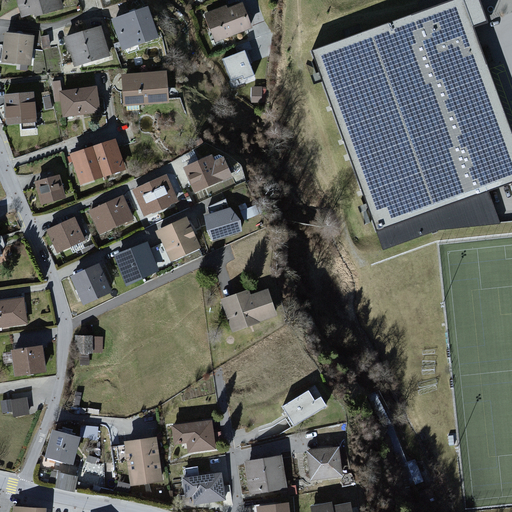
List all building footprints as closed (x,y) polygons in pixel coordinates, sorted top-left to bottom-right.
[(60,0),(16,0),(21,20),(63,11),(60,0)] [(486,25),(476,0),(464,0),(312,56),(383,250),(437,232),(499,225),(489,195),(511,185),(511,140),(473,30),(486,25)] [(227,8),(206,15),(216,44),(253,31),(244,4),(228,10),(227,8)] [(150,7),(113,19),(124,53),(161,40),(150,7)] [(102,26),(66,38),(75,68),(112,56),(102,26)] [(36,38),(6,34),(2,64),(33,67),(36,38)] [(244,52),(223,60),(232,87),(254,80),(244,52)] [(168,72),(124,76),(127,107),(171,103),(168,72)] [(97,87),(60,93),(63,118),(101,112),(97,87)] [(264,89),(253,89),(252,104),(263,105),(264,89)] [(36,95),(7,96),(9,127),(38,126),(36,95)] [(117,140),(72,156),(84,188),(129,172),(117,140)] [(213,155),(184,169),(196,194),(233,177),(224,156),(215,160),(213,155)] [(169,176),(134,192),(146,219),(181,203),(169,176)] [(62,178),(36,184),(42,206),(67,199),(62,178)] [(124,196),(89,211),(101,237),(136,221),(124,196)] [(203,216),(211,242),(242,233),(234,207),(203,216)] [(77,219),(49,232),(60,255),(88,241),(77,219)] [(188,220),(158,235),(173,264),(203,249),(188,220)] [(160,271),(148,243),(116,256),(127,284),(160,271)] [(112,295),(101,267),(72,279),(84,307),(112,295)] [(249,291),(223,301),(235,336),(280,320),(270,291),(251,297),(249,291)] [(23,298),(0,302),(0,327),(27,323),(23,298)] [(105,338),(78,338),(78,356),(105,356),(105,338)] [(44,347),(12,350),(14,375),(47,372),(44,347)] [(285,408),(295,426),(323,409),(313,392),(285,408)] [(30,398),(14,398),(15,412),(30,411),(30,398)] [(215,420),(172,426),(177,457),(219,452),(215,420)] [(82,426),(82,437),(99,438),(99,426),(82,426)] [(82,438),(54,431),(46,459),(75,466),(82,438)] [(158,438),(126,442),(132,487),(164,482),(158,438)] [(341,447),(307,451),(311,485),(345,482),(341,447)] [(285,456),(246,463),(252,497),(291,491),(285,456)] [(186,468),(187,477),(200,476),(200,468),(186,468)] [(79,478),(59,473),(55,487),(76,492),(79,478)] [(223,473),(183,479),(186,499),(194,497),(196,508),(228,503),(223,473)] [(333,501),(310,506),(311,511),(354,511),(352,503),(334,507),(333,501)] [(292,511),(291,503),(257,508),(257,511),(292,511)]
